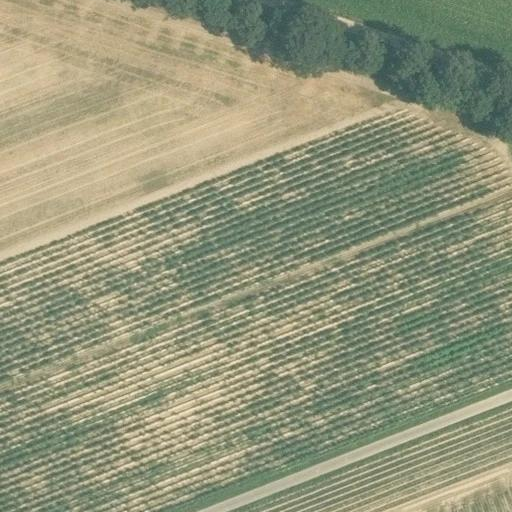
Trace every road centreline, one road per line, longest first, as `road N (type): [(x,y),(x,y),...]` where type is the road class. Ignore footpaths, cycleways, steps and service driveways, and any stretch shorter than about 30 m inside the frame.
road 1 (track): [(511,392),(206,511)]
road 2 (track): [(511,80),(270,0)]
